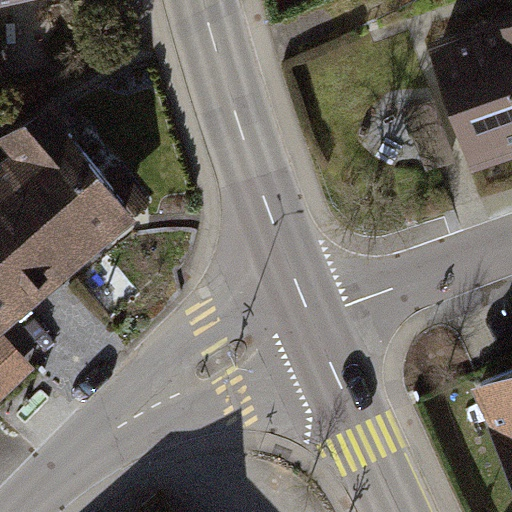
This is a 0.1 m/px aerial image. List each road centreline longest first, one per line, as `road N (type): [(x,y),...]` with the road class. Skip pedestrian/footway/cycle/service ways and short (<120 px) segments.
road 1 (tertiary): [(20,511),(155,398),(311,319)]
road 2 (tertiary): [(311,319),(236,126),(201,0)]
road 3 (residential): [(311,319),(511,244)]
road 4 (tertiary): [(311,319),(400,511)]
